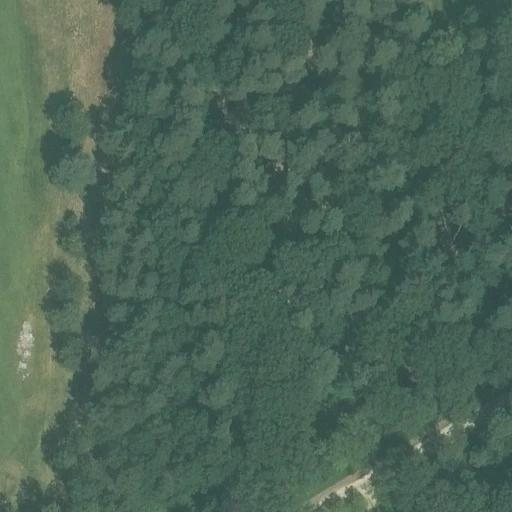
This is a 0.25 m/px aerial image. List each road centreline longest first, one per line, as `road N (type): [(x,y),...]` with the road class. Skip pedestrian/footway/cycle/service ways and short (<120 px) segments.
road 1 (track): [(173,0),(256,416),(264,511)]
road 2 (track): [(316,511),(511,396)]
